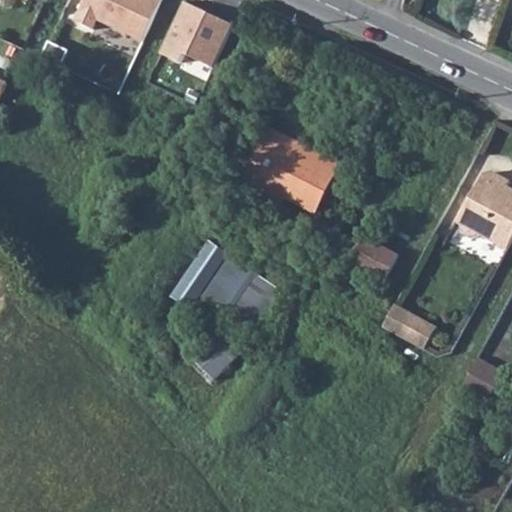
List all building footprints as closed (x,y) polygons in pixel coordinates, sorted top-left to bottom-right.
[(143,42),(162,1),(160,0),(85,0),(75,21),(93,30),(98,20),(143,42)] [(186,3),(163,51),(179,58),(187,51),(215,64),(233,26),(186,3)] [(0,78),(0,101),(9,82),(0,78)] [(251,173),(268,181),(265,191),(292,202),(296,194),(327,208),(345,164),(271,130),(251,173)] [(497,160),(488,166),(463,213),(467,215),(468,226),(481,232),(490,225),(511,234),(511,177),(507,175),(507,164),(497,160)] [(388,280),(404,249),(369,230),(353,262),(388,280)] [(206,301),(234,257),(211,243),(172,300),(204,318),(213,306),(206,301)] [(258,335),(287,291),(234,257),(206,301),(213,306),(258,335)] [(398,300),(386,323),(412,337),(425,315),(398,300)] [(441,323),(425,315),(412,337),(428,346),(441,323)] [(223,337),(196,362),(218,385),(244,358),(223,337)] [(470,378),(496,393),(510,368),(484,353),(470,378)]
